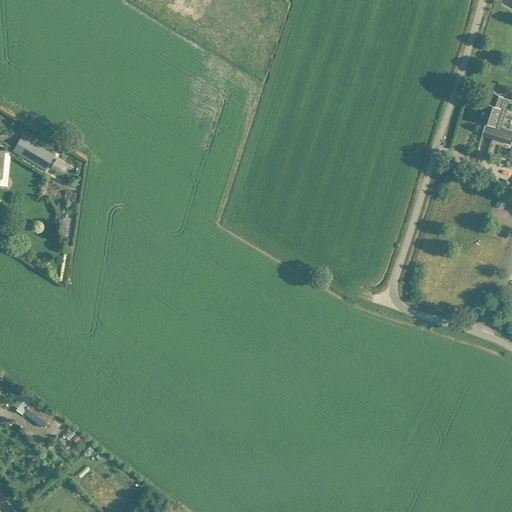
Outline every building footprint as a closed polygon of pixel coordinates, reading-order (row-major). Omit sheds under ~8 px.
[(482,135),(507,143),(511,145),(511,143),(511,130),(501,127),(510,101),(504,98),(504,97),(496,94),(492,106),(486,104),(480,123),(487,125),(486,126),(485,126),(482,135)] [(54,156),(28,140),(22,137),(13,151),(45,170),(54,156)] [(16,387),(9,395),(16,400),(22,392),(16,387)] [(23,393),(13,405),(18,408),(16,410),(21,414),(22,413),(22,412),(30,401),(31,402),(33,399),(27,395),(27,396),(23,393)] [(30,401),(22,412),(22,413),(43,428),(52,417),(31,402),(30,401)] [(9,426),(0,430),(0,435),(0,436),(12,430),(9,426)] [(77,435),(72,439),(76,444),(81,439),(77,435)] [(62,463),(58,467),(62,472),(66,468),(62,463)]
